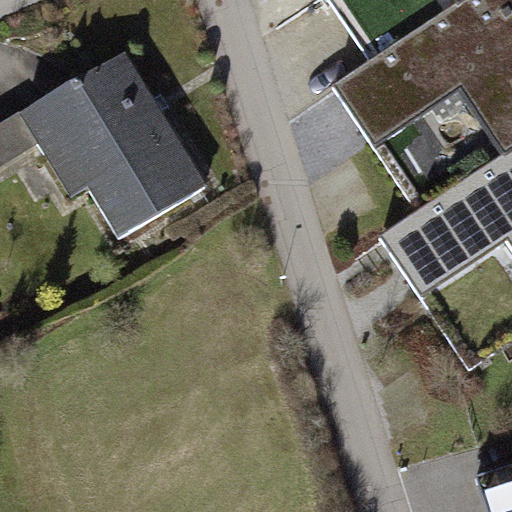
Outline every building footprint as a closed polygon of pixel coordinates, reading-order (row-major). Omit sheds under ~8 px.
[(302,0),(311,14),(334,0),(424,0),(435,18),(464,0),(302,0)] [(511,0),(464,0),(435,18),(310,96),(353,164),(441,109),(480,172),(511,151),(511,49),(509,44),(511,42),(511,0)] [(0,176),(43,151),(99,247),(195,191),(115,55),(0,121),(0,176)] [(511,151),(480,172),(361,247),(404,313),(489,259),(511,294),(511,151)] [(511,511),(511,470),(479,481),(488,511),(511,511)]
